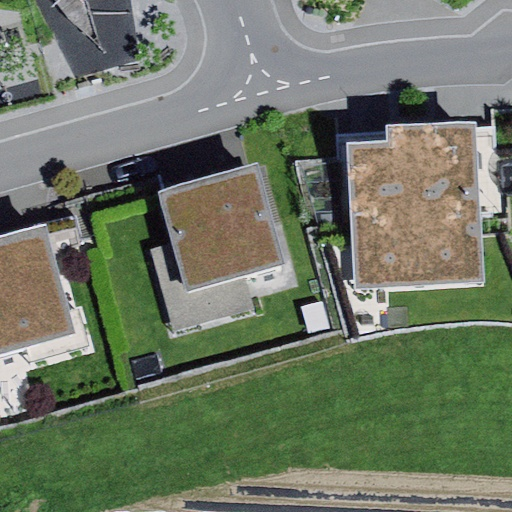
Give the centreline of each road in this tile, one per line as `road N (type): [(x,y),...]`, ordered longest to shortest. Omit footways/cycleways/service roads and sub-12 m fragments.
road 1 (residential): [(259,95),(0,167)]
road 2 (residential): [(511,47),(480,66),(376,71),(259,95)]
